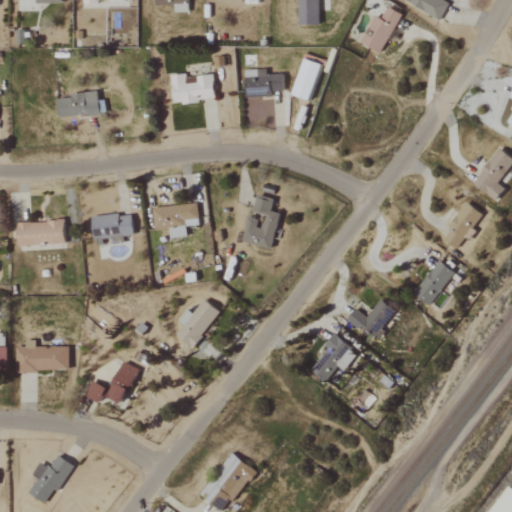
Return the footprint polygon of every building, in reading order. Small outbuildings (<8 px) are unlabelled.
[(174,6),(173,12),(187,12),(187,0),(154,0),(154,5),(174,6)] [(318,25),(318,0),(296,0),(296,24),(318,25)] [(401,0),(440,20),(448,3),(442,0),(401,0)] [(401,14),(387,6),(380,18),(374,15),(359,42),(380,53),(401,14)] [(291,94),(308,100),(321,64),(303,58),(291,94)] [(245,98),(272,97),(272,92),(283,92),(282,74),(266,75),(266,69),(244,70),(245,98)] [(169,76),(173,104),(215,99),(211,74),(195,76),(196,82),(185,84),(184,73),(169,76)] [(99,113),(97,92),(56,97),(58,118),(99,113)] [(511,163),(511,158),(497,148),(471,184),(495,201),(505,188),(498,183),(511,163)] [(279,213),(270,211),(273,199),(256,195),(252,212),(265,215),(262,228),(256,227),(258,220),(247,217),(241,242),(271,249),(279,213)] [(469,241),(476,230),(473,228),(482,214),(464,203),(441,239),(456,249),(464,237),(469,241)] [(92,239),(110,238),(110,243),(123,243),(122,236),(132,236),(131,214),(91,216),(92,239)] [(64,244),(63,221),(16,222),(17,245),(64,244)] [(453,271),(435,260),(414,295),(431,306),(453,271)] [(174,334),(190,348),(219,313),(202,299),(190,314),(185,310),(176,321),(182,325),(174,334)] [(345,321),(359,330),(361,326),(377,337),(394,311),(378,300),(366,317),(353,309),(345,321)] [(344,371),(357,354),(334,336),(309,369),(326,382),(338,367),(344,371)] [(35,347),(35,341),(24,341),(24,347),(15,347),(16,371),(69,371),(69,347),(35,347)] [(98,403),(101,396),(121,405),(136,368),(120,361),(108,389),(91,382),(84,397),(98,403)] [(224,511),(254,471),(230,454),(199,496),(221,511),(224,511)] [(37,478),(28,494),(45,504),(53,490),(57,492),(73,465),(56,456),(49,469),(38,463),(31,475),(37,478)]
